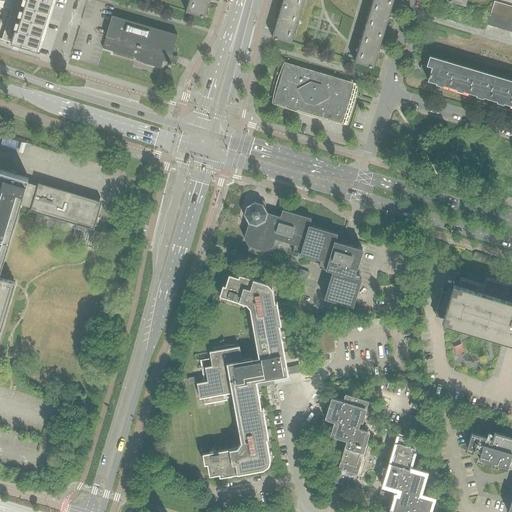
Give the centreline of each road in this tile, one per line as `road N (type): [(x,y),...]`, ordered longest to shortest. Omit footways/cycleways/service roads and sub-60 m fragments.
road 1 (secondary): [(190,146),(88,511)]
road 2 (secondary): [(101,511),(208,152)]
road 3 (secondary): [(196,130),(0,67)]
road 4 (secondary): [(0,85),(190,146)]
road 5 (secondary): [(359,197),(511,243)]
road 6 (secondary): [(208,152),(359,197)]
road 7 (secondary): [(364,177),(213,135)]
road 8 (secondary): [(511,221),(364,177)]
road 9 (secondary): [(213,135),(249,0)]
road 10 (secondary): [(239,0),(196,130)]
road 11 (residential): [(387,93),(511,130)]
